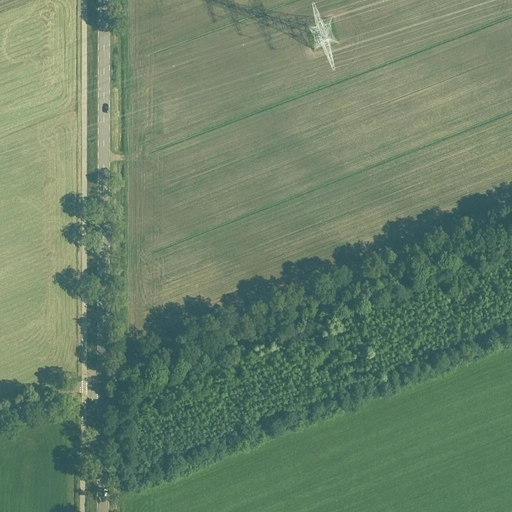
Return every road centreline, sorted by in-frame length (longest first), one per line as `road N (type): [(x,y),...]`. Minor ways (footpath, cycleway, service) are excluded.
road 1 (track): [(104,383),(511,224)]
road 2 (secondary): [(104,383),(104,0)]
road 3 (secondary): [(103,511),(104,383)]
